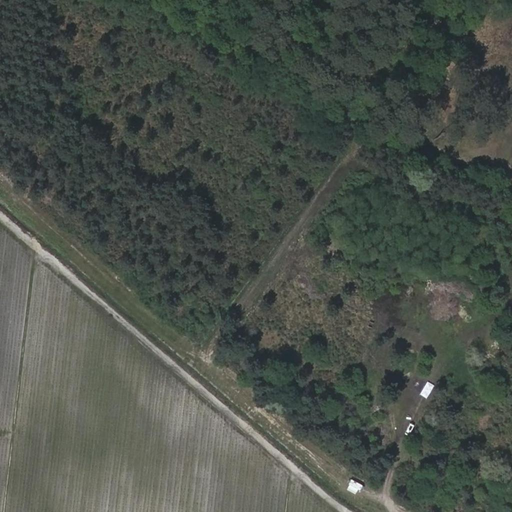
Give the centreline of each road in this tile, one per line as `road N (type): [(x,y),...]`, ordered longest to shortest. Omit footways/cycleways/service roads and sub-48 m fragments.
road 1 (track): [(0,187),(181,342),(217,362),(401,511)]
road 2 (track): [(41,219),(4,511)]
